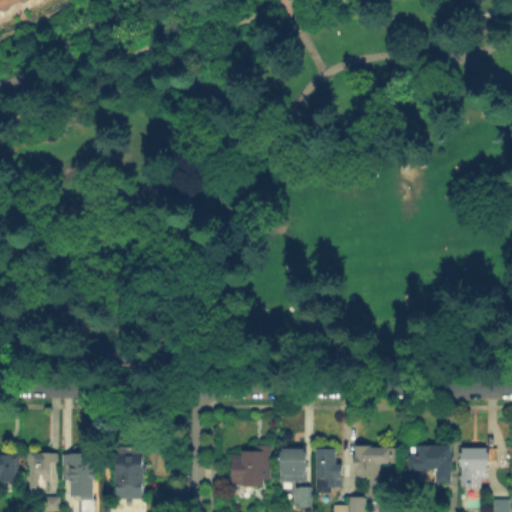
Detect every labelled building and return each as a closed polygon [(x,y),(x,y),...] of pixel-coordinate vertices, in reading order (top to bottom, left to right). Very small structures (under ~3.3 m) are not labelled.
[(30,0),(0,13),(0,0),(30,0)] [(251,485),(231,485),(231,451),(251,451),(251,442),(272,442),(272,485),(251,485)] [(441,474),(413,474),(413,445),(452,445),(452,481),(441,481),(441,474)] [(118,499),(118,448),(146,448),(145,499),(118,499)] [(335,448),(335,464),(344,464),(344,486),(335,486),(335,492),(318,492),(318,448),(335,448)] [(358,449),(398,450),(398,465),(383,465),(383,479),(357,479),(358,449)] [(482,489),(463,489),(463,449),(500,450),(500,463),(491,463),(491,481),(482,481),(482,489)] [(283,450),(308,451),(308,483),(283,482),(283,450)] [(0,482),(0,454),(20,455),(19,482),(0,482)] [(33,489),(33,455),(53,456),(53,489),(33,489)] [(95,481),(94,511),(83,511),(83,497),(74,497),(74,480),(65,480),(66,456),(95,456),(95,481)] [(300,502),(300,490),(312,490),(312,502),(300,502)] [(369,495),(369,511),(352,511),(352,495),(369,495)] [(46,511),(46,497),(61,497),(61,511),(46,511)] [(497,511),(497,502),(510,502),(510,511),(497,511)] [(346,511),(346,503),(332,503),(332,511),(346,511)]
